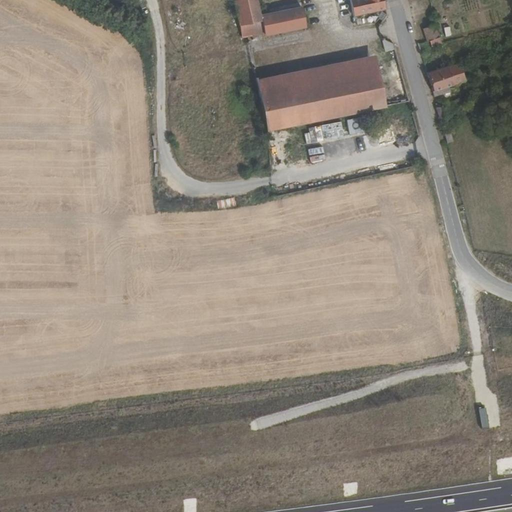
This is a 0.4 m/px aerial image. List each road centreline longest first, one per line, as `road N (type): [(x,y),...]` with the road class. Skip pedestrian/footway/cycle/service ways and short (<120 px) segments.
road 1 (track): [(0,501),(464,439),(490,409),(511,414)]
road 2 (unclassified): [(434,149),(207,189),(169,168),(164,50),(153,0)]
road 3 (track): [(0,470),(434,412)]
road 4 (track): [(0,425),(408,374)]
road 5 (track): [(252,425),(408,374),(479,362)]
road 6 (unclassified): [(434,149),(464,261),(511,290)]
road 7 (residential): [(396,0),(434,149)]
road 8 (trunk): [(511,493),(380,511)]
